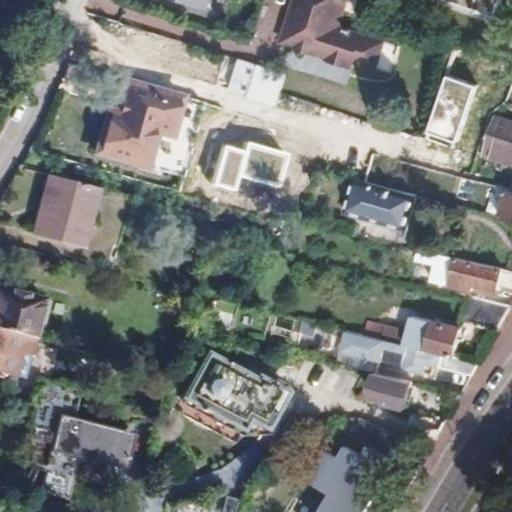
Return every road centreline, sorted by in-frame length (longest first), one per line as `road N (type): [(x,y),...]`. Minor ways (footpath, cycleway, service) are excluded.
road 1 (residential): [(71,0),(0,162)]
road 2 (secondary): [(511,403),(442,511)]
